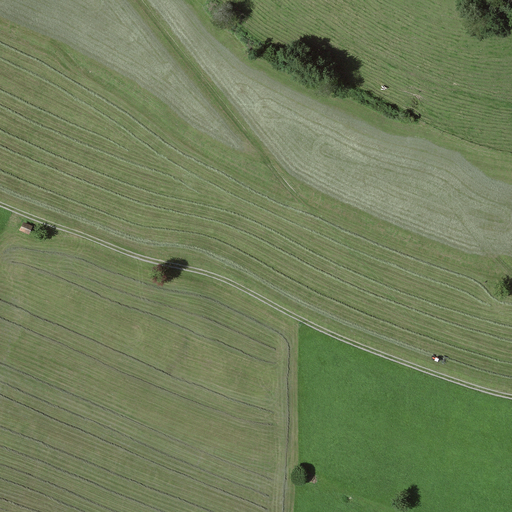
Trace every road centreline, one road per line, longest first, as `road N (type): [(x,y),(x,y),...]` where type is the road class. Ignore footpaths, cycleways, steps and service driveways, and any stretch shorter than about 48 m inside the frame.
road 1 (track): [(511,397),(325,332),(216,276),(114,250),(0,204)]
road 2 (track): [(511,362),(465,347),(390,295),(276,170),(141,0)]
